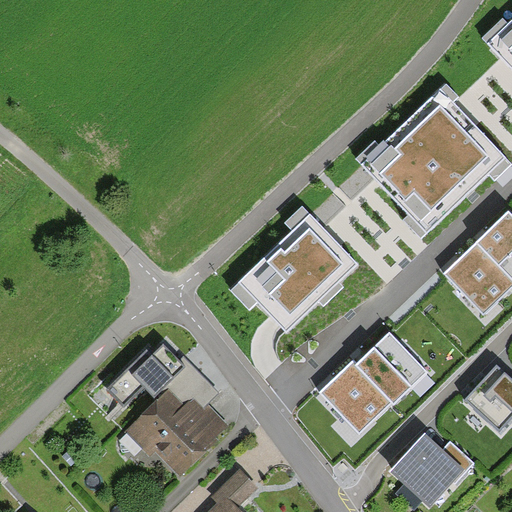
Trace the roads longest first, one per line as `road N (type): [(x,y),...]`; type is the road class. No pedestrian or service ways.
road 1 (residential): [(264,409),(511,182)]
road 2 (residential): [(0,450),(168,292)]
road 3 (unclassified): [(168,292),(0,135)]
road 4 (residential): [(264,409),(168,292)]
road 5 (residential): [(342,511),(264,409)]
